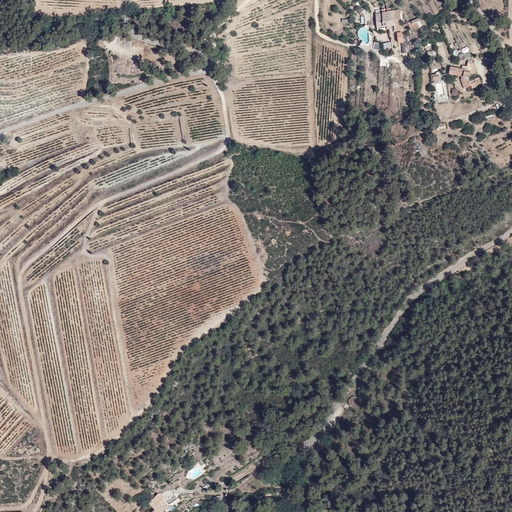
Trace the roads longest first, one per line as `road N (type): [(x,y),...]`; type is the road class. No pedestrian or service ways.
road 1 (tertiary): [(272,511),(305,450),(415,293),(511,229)]
road 2 (tertiary): [(0,131),(206,70),(211,55),(141,38),(127,26),(128,0)]
